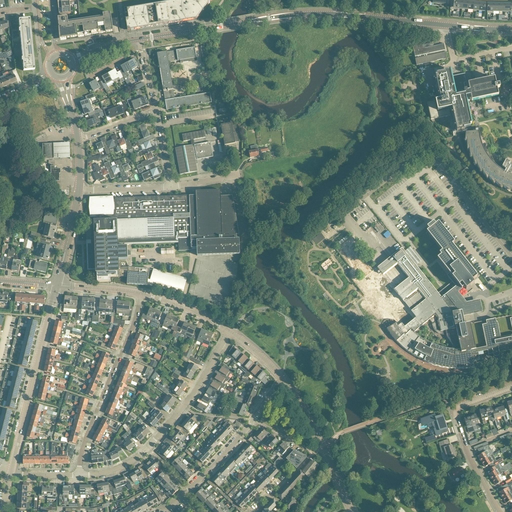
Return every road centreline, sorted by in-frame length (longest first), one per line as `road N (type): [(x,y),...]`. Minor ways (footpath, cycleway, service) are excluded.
road 1 (tertiary): [(138,39),(305,13),(511,29)]
road 2 (residential): [(79,475),(113,470),(148,447),(228,331)]
road 3 (residential): [(364,195),(425,148),(511,254)]
road 4 (tertiary): [(10,473),(57,285)]
road 5 (residential): [(141,294),(82,447),(79,475)]
road 6 (residential): [(499,511),(454,413),(511,387)]
road 7 (residential): [(162,511),(253,420)]
